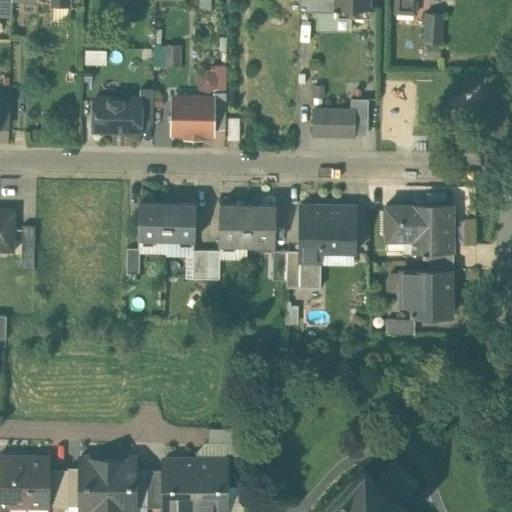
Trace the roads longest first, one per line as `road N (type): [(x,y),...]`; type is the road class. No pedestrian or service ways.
road 1 (residential): [(511,171),(0,161)]
road 2 (residential): [(511,344),(504,260),(511,180)]
road 3 (residential): [(148,424),(122,432),(0,428)]
